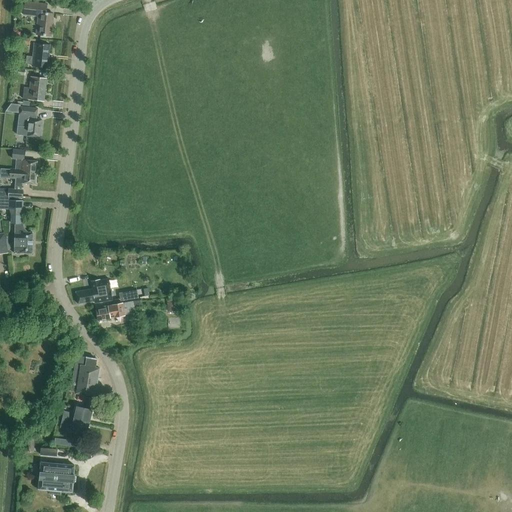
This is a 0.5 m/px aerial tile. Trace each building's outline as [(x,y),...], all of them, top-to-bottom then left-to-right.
[(51,36),(53,14),(46,13),(47,4),(25,2),(24,15),(38,17),(36,35),(51,36)] [(50,45),(34,43),(32,66),(48,68),(50,45)] [(29,88),(24,87),(23,99),(28,99),(28,100),(44,101),(46,79),(31,77),(29,88)] [(17,126),(28,128),(27,136),(40,138),(42,120),(35,119),(36,116),(37,117),(38,109),(20,107),(17,126)] [(25,150),(13,149),(12,158),(24,159),(25,150)] [(16,160),(15,169),(15,170),(21,171),(21,169),(27,169),(26,172),(36,173),(37,161),(16,160)] [(36,179),(36,173),(26,172),(27,169),(21,169),(21,171),(15,170),(15,169),(1,168),(4,169),(3,177),(15,178),(14,189),(9,189),(8,193),(8,197),(22,198),(22,190),(21,190),(22,183),(35,184),(36,179)] [(23,200),(9,200),(9,209),(23,209),(23,200)] [(20,225),(15,225),(15,235),(15,251),(20,251),(20,253),(32,253),(33,233),(20,233),(20,225)] [(89,290),(75,292),(78,304),(94,301),(95,303),(113,300),(112,300),(109,280),(110,280),(109,279),(100,281),(100,280),(91,281),(93,289),(89,290)] [(131,291),(119,293),(120,301),(133,299),(131,291)] [(132,302),(125,303),(127,314),(136,312),(135,310),(137,310),(136,301),(132,302)] [(167,301),(168,310),(176,310),(176,301),(171,301),(167,301)] [(102,305),(95,306),(98,321),(110,318),(114,317),(114,318),(125,316),(125,314),(123,303),(108,306),(102,307),(102,305)] [(84,357),(80,356),(79,360),(76,360),(76,364),(75,364),(70,391),(73,392),(76,392),(76,393),(95,396),(100,368),(95,368),(97,359),(86,357),(86,358),(84,357)] [(88,396),(79,394),(77,400),(87,403),(88,396)] [(75,414),(70,413),(69,418),(74,419),(89,422),(91,411),(77,407),(75,414)] [(69,418),(63,416),(62,421),(73,424),(71,431),(86,434),(89,422),(74,419),(69,418)] [(57,449),(41,448),(41,455),(57,456),(57,449)] [(74,475),(74,465),(41,462),(38,489),(49,490),(49,493),(61,494),(61,491),(72,492),(73,483),(74,483),(74,475)]
